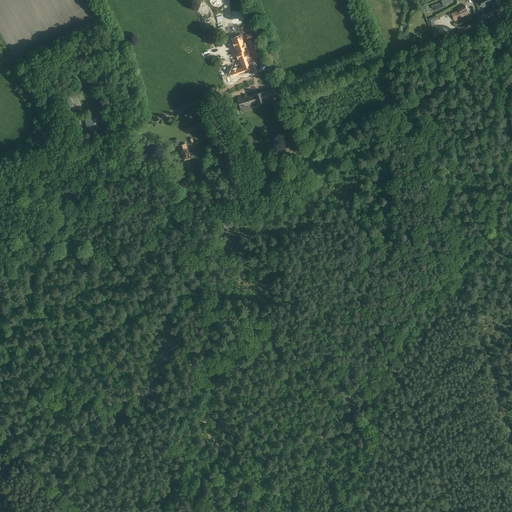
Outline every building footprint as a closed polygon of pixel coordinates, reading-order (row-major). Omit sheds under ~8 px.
[(441,4),(440,4),(439,2),(431,5),(432,9),(435,8),(436,11),(443,8),(441,4)] [(468,10),(465,5),(458,9),(459,10),(455,12),(459,19),(469,13),(468,10)] [(436,27),(436,26),(434,21),(439,19),(437,15),(428,19),(432,29),(436,27)] [(254,73),(241,38),(241,36),(235,39),(235,38),(232,39),(233,42),(234,42),(238,53),(237,53),(241,65),(236,67),(237,69),(237,70),(235,70),(230,71),(231,74),(230,74),(231,79),(236,77),(236,76),(245,73),(245,74),(249,73),(249,74),(254,73)] [(252,49),(256,47),(260,46),(257,37),(248,40),(252,49)] [(259,56),(261,59),(265,58),(261,46),(260,46),(256,47),(259,56)] [(82,75),(83,82),(91,80),(90,73),(82,75)] [(250,109),(250,108),(249,104),(256,101),(257,103),(264,101),(263,98),(267,97),(267,98),(271,97),(270,96),(273,95),(277,94),(275,89),(264,92),(263,91),(262,92),(254,94),(242,98),(238,99),(238,101),(240,107),(241,111),(243,111),(250,109)] [(67,109),(74,105),(72,102),(70,97),(63,100),(67,109)] [(281,101),(283,106),(293,103),(292,98),(281,101)] [(97,116),(85,119),(88,131),(100,128),(97,116)] [(194,132),(194,133),(199,131),(197,125),(187,129),(189,134),(194,132)] [(189,154),(185,143),(178,146),(183,157),(184,160),(190,157),(189,154)] [(237,221),(224,223),(225,231),(228,231),(228,230),(234,229),(234,225),(238,224),(237,221)]
